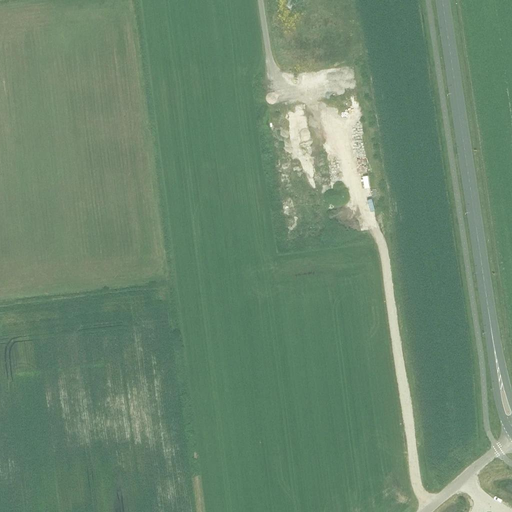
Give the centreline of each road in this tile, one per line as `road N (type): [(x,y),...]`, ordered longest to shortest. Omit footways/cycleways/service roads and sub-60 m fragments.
road 1 (secondary): [(442,0),(487,309)]
road 2 (unknown): [(427,510),(381,237)]
road 3 (secondary): [(487,309),(511,437)]
